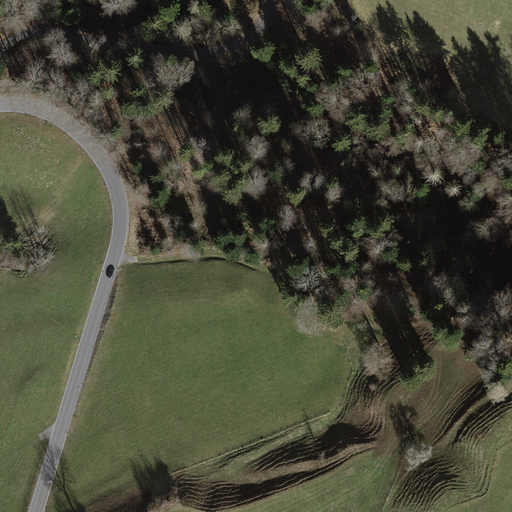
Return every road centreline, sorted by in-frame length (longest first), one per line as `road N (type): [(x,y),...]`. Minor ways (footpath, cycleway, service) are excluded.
road 1 (tertiary): [(0,104),(74,120),(115,182),(119,210),(115,260),(39,511)]
road 2 (track): [(0,48),(29,30),(186,56),(220,50),(263,25),(270,0)]
